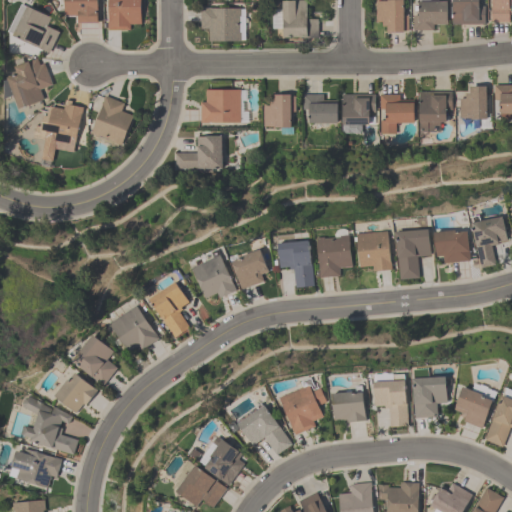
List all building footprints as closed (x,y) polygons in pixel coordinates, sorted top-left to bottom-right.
[(97,0),(97,22),(77,22),(77,15),(64,15),(64,0),(97,0)] [(140,0),(140,23),(129,23),(129,29),(107,29),(107,0),(140,0)] [(271,8),(281,8),(281,0),(306,0),(306,19),(317,18),(317,35),(306,35),(306,36),(282,37),(282,28),(271,28),(271,8)] [(375,21),(375,0),(402,0),(402,15),(407,15),(407,32),(385,32),(385,25),(381,25),(381,21),(375,21)] [(446,0),(446,24),(433,24),(433,30),(412,30),(412,15),(417,15),(417,0),(446,0)] [(451,0),(478,0),(478,5),(484,5),(484,24),(451,24),(451,0)] [(511,0),(511,15),(509,15),(509,21),(490,21),(490,5),(491,5),(491,0),(511,0)] [(51,17),(47,25),(59,31),(48,52),(12,34),(7,31),(21,3),(26,6),(27,5),(51,17)] [(239,7),(239,16),(238,16),(238,32),(239,32),(239,41),(207,41),(207,28),(199,28),(199,7),(239,7)] [(18,108),(6,76),(16,73),(14,65),(16,65),(14,60),(22,58),(23,62),(36,57),(39,64),(43,62),(51,84),(39,89),(43,99),(18,108)] [(511,119),(506,119),(506,113),(498,113),(498,99),(493,99),(493,84),(511,84),(511,119)] [(459,98),(464,98),(464,93),(468,93),(468,85),(485,85),(485,119),(469,119),(469,118),(459,118),(459,98)] [(199,122),(199,102),(204,102),(204,89),(239,89),(239,122),(199,122)] [(418,132),(418,91),(450,91),(451,110),(444,110),(444,122),(439,122),(439,132),(418,132)] [(272,101),(272,94),(289,94),(289,95),(294,95),(294,111),(292,111),(292,114),(289,114),(289,127),(292,127),(291,134),(279,134),(279,127),(273,127),(273,126),(262,126),(262,105),(268,105),(268,101),(272,101)] [(336,122),(308,122),(308,109),(302,109),(302,94),(322,94),(322,102),(336,102),(336,122)] [(373,94),(373,112),(368,112),(368,124),(358,124),(358,132),(345,132),(345,124),(341,124),(341,94),(373,94)] [(412,102),(412,122),(394,122),(394,133),(379,133),(379,120),(384,120),(384,108),(379,108),(379,94),(399,94),(399,102),(412,102)] [(120,147),(89,135),(104,95),(123,103),(120,111),(132,115),(120,147)] [(48,105),(63,108),(65,99),(71,100),(70,105),(82,107),(75,141),(79,141),(77,149),(69,148),(68,153),(57,150),(58,146),(48,144),(49,140),(33,136),(36,125),(40,126),(41,118),(43,119),(43,115),(46,115),(48,105)] [(174,172),(174,152),(195,152),(195,136),(204,136),(204,135),(220,135),(220,172),(174,172)] [(43,148),(54,150),(52,161),(41,159),(43,148)] [(495,264),(480,268),(470,222),(501,215),(505,231),(504,231),(506,240),(497,242),(497,244),(490,245),(495,264)] [(316,237),(324,236),(324,238),(334,237),(334,233),(335,232),(336,231),(337,230),(339,229),(341,228),(343,228),(345,229),(347,230),(347,232),(347,234),(349,234),(351,266),(338,267),(339,275),(319,277),(316,237)] [(418,277),(399,279),(394,231),(427,228),(430,255),(416,256),(418,277)] [(387,230),(389,262),(390,262),(391,269),(372,271),(372,265),(359,266),(356,233),(387,230)] [(433,232),(454,230),(454,232),(466,231),(469,260),(443,263),(442,255),(435,256),(433,232)] [(279,267),(277,243),(308,241),(310,264),(311,264),(312,286),(294,287),(293,269),(289,269),(289,266),(279,267)] [(260,274),(263,281),(240,289),(231,261),(239,259),(238,256),(260,249),(268,272),(260,274)] [(204,298),(191,268),(219,255),(235,290),(218,297),(216,293),(204,298)] [(189,327),(174,337),(161,319),(162,319),(148,299),(173,281),(188,301),(180,307),(181,309),(178,311),(189,327)] [(108,323),(135,305),(157,338),(141,349),(138,345),(127,352),(108,323)] [(116,367),(102,385),(71,361),(91,334),(113,351),(106,359),(116,367)] [(74,413),(53,396),(66,379),(67,381),(73,372),(96,390),(84,405),(82,403),(74,413)] [(374,406),(373,374),(381,374),(381,373),(382,372),(384,372),(386,372),(387,373),(387,374),(392,373),(392,374),(404,374),(404,385),(405,385),(405,389),(404,389),(405,404),(406,404),(407,426),(388,426),(388,408),(384,408),(384,405),(374,406)] [(445,376),(446,403),(436,404),(436,416),(414,418),(411,378),(445,376)] [(278,397),(303,387),(301,381),(310,377),(313,383),(315,382),(318,388),(320,387),(326,401),(317,405),(322,416),(312,420),(314,426),(294,435),(282,404),(281,404),(278,397)] [(365,420),(346,421),(346,419),(334,421),(331,393),(351,391),(351,393),(355,393),(354,386),(361,385),(365,420)] [(481,428),(462,421),(465,414),(453,410),(462,386),(482,394),(481,396),(492,400),(481,428)] [(483,440),(503,387),(511,390),(511,428),(509,427),(501,447),(483,440)] [(72,455),(28,441),(29,437),(21,435),(24,425),(32,428),(36,414),(22,406),(21,403),(24,398),(27,396),(52,409),(53,407),(71,417),(67,423),(60,420),(58,428),(61,429),(60,434),(77,439),(72,455)] [(236,420),(261,403),(263,406),(264,405),(291,443),(275,455),(263,437),(252,445),(246,438),(244,439),(239,431),(241,429),(237,424),(238,423),(236,420)] [(198,461),(216,436),(221,440),(221,439),(241,453),(237,459),(243,463),(227,485),(203,467),(204,466),(198,461)] [(7,476),(15,450),(21,452),(22,448),(52,457),(52,456),(61,459),(55,478),(50,476),(46,488),(7,476)] [(211,507),(200,499),(195,507),(174,491),(177,488),(172,484),(174,482),(173,481),(179,473),(177,471),(186,460),(193,465),(194,464),(225,488),(211,507)] [(370,482),(370,487),(369,487),(371,511),(338,511),(337,494),(349,492),(348,484),(370,482)] [(416,511),(385,511),(386,499),(377,498),(377,489),(376,489),(377,484),(387,484),(387,487),(399,488),(399,482),(418,483),(417,491),(416,511)] [(446,491),(451,483),(471,495),(460,511),(432,511),(435,509),(429,505),(439,487),(446,491)] [(470,511),(485,487),(503,498),(494,511),(470,511)] [(279,511),(278,511),(288,506),(290,510),(291,510),(292,511),(301,508),(297,501),(315,492),(324,511),(279,511)] [(14,511),(14,510),(12,510),(12,503),(43,500),(44,510),(42,510),(42,511),(14,511)]
